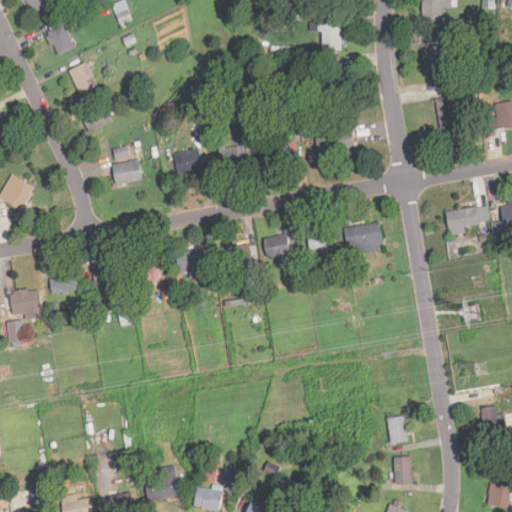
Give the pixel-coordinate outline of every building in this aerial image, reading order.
[(51,2),(49,0),(26,0),(35,13),(51,2)] [(446,0),(422,0),(422,23),(446,23),(446,0)] [(483,0),(483,8),(495,8),(495,0),(483,0)] [(343,49),(343,16),(320,16),(320,49),(343,49)] [(57,55),(75,47),(65,24),(47,31),(57,55)] [(424,71),(453,71),(453,46),(424,46),(424,71)] [(69,70),(81,93),(97,85),(85,62),(69,70)] [(326,71),(329,119),(350,118),(348,70),(326,71)] [(447,97),(436,98),(440,130),(470,126),(467,107),(449,109),(447,97)] [(511,101),(496,101),(496,126),(511,126),(511,101)] [(91,132),(114,120),(105,102),(82,114),(91,132)] [(0,139),(14,133),(3,109),(0,110),(0,139)] [(317,134),(318,152),(354,151),(353,132),(317,134)] [(264,161),(290,159),(289,141),(263,142),(264,161)] [(254,145),(219,149),(221,166),(256,163),(254,145)] [(129,157),(128,146),(114,148),(115,158),(129,157)] [(202,170),(199,150),(175,153),(177,173),(202,170)] [(117,185),(143,180),(139,159),(113,164),(117,185)] [(0,194),(0,196),(21,210),(34,187),(12,174),(0,194)] [(511,223),(511,197),(508,198),(509,205),(501,206),(503,221),(492,223),(494,238),(509,236),(508,224),(511,223)] [(465,228),(479,225),(475,206),(446,212),(451,233),(465,230),(465,228)] [(350,253),(384,247),(380,222),(346,228),(350,253)] [(321,257),(337,256),(335,230),(308,233),(310,252),(321,252),(321,257)] [(290,258),(287,235),(265,238),(268,261),(290,258)] [(221,248),(223,268),(251,265),(249,245),(221,248)] [(181,273),(189,271),(191,278),(206,275),(201,249),(177,253),(181,273)] [(159,283),(157,258),(136,260),(139,285),(159,283)] [(112,269),(94,272),(96,290),(114,287),(112,269)] [(76,271),(50,275),(52,293),(78,290),(76,271)] [(36,309),(34,289),(9,291),(11,311),(36,309)] [(7,320),(7,345),(23,345),(23,320),(7,320)] [(498,405),(481,408),(485,438),(501,436),(498,405)] [(391,443),(408,441),(406,416),(388,418),(391,443)] [(395,457),(395,484),(413,484),(413,457),(395,457)] [(146,483),(148,500),(179,497),(175,465),(158,467),(159,481),(146,483)] [(511,508),(511,486),(491,482),(487,504),(511,508)] [(221,511),(223,488),(197,487),(195,509),(221,511)] [(16,511),(45,511),(42,489),(30,491),(33,507),(16,511)] [(110,495),(111,511),(132,511),(130,493),(110,495)] [(62,496),(64,511),(93,511),(92,498),(78,500),(78,494),(62,496)] [(269,511),(271,507),(251,500),(247,511),(269,511)]
